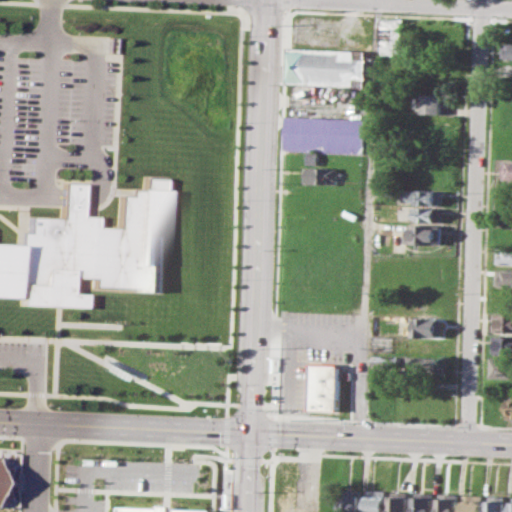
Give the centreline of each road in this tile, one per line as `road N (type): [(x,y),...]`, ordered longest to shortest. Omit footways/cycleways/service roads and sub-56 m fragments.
road 1 (secondary): [(0,422),(511,443)]
road 2 (secondary): [(265,0),(248,511)]
road 3 (residential): [(466,442),(482,7)]
road 4 (residential): [(356,0),(482,7)]
